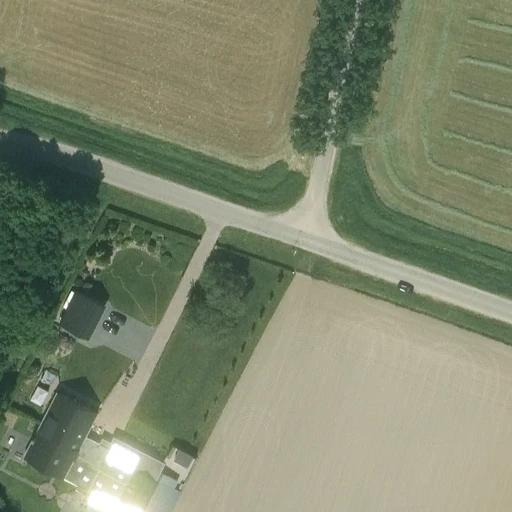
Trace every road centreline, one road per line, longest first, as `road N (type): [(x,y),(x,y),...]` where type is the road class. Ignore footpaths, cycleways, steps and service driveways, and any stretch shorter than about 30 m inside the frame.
road 1 (unclassified): [(0,142),(304,239)]
road 2 (unclassified): [(304,239),(356,0)]
road 3 (unclassified): [(511,312),(304,239)]
